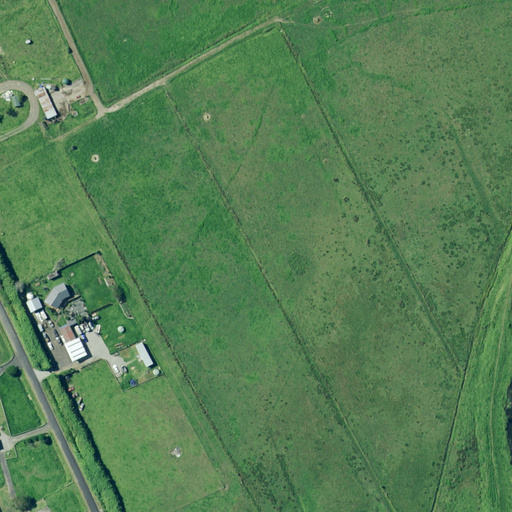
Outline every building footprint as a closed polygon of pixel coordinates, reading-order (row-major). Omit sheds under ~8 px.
[(57,116),(45,88),(36,92),(48,119),(57,116)] [(88,95),(76,101),(80,108),(92,103),(88,95)] [(20,106),(18,96),(12,98),(14,108),(20,106)] [(65,299),(70,297),(64,283),(56,287),(46,303),(58,311),(65,299)] [(43,308),(39,298),(27,303),(32,313),(43,308)] [(77,340),(69,324),(60,328),(65,337),(63,338),(67,345),(77,340)]
